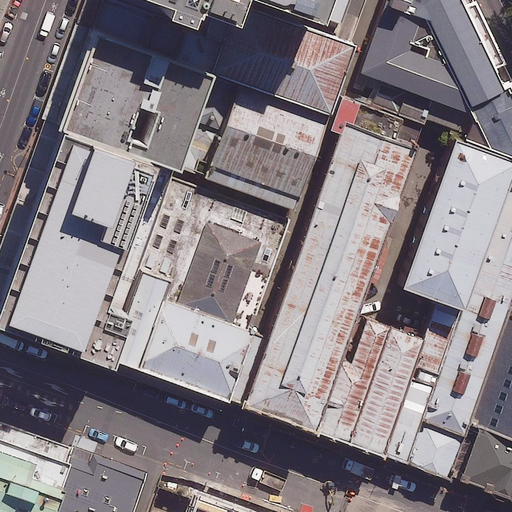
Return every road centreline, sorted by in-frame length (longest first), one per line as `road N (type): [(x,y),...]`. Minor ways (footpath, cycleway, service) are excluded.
road 1 (residential): [(400,511),(0,359)]
road 2 (secondary): [(45,0),(0,129)]
